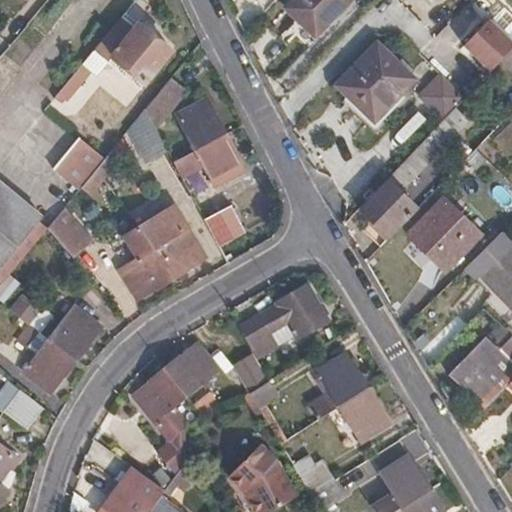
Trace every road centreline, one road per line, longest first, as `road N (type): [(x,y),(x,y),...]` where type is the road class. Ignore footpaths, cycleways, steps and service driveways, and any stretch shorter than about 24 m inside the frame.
road 1 (residential): [(52,511),(70,449),(122,362),(157,328),(321,233)]
road 2 (residential): [(321,233),(489,511)]
road 3 (residential): [(207,0),(321,233)]
road 4 (residential): [(96,0),(0,119)]
